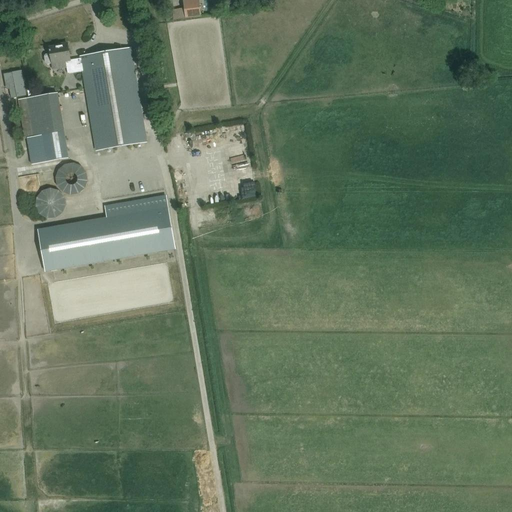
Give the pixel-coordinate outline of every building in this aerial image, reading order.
[(183,0),(184,9),(173,11),(174,20),(185,18),(186,19),(201,17),(199,0),(183,0)] [(81,59),(70,61),(67,44),(49,48),(50,54),(46,55),(44,57),(45,63),(47,65),(52,65),(53,71),(66,69),(67,75),(83,72),(97,152),(146,143),(131,49),(81,58),(81,59)] [(57,94),(27,99),(19,100),(30,166),(68,160),(57,94)] [(62,172),(67,191),(45,196),(51,223),(76,217),(72,199),(97,193),(90,165),(62,172)] [(85,266),(165,252),(175,250),(166,196),(105,206),(107,218),(77,223),(38,230),(46,273),(85,266)] [(224,214),(227,221),(240,216),(237,209),(224,214)]
